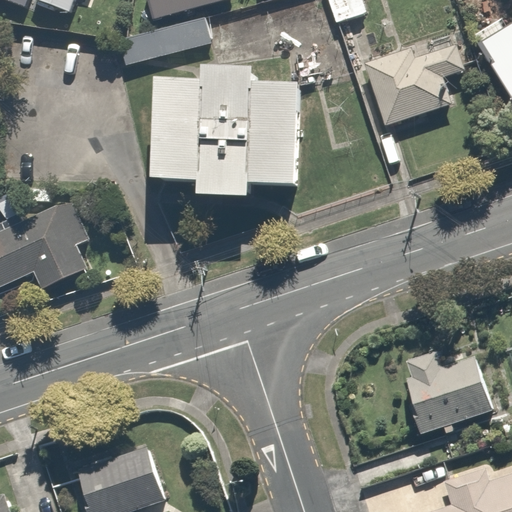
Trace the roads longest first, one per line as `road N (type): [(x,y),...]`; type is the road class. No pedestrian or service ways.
road 1 (secondary): [(238,309),(511,218)]
road 2 (secondary): [(0,388),(238,309)]
road 3 (residential): [(238,309),(303,511)]
